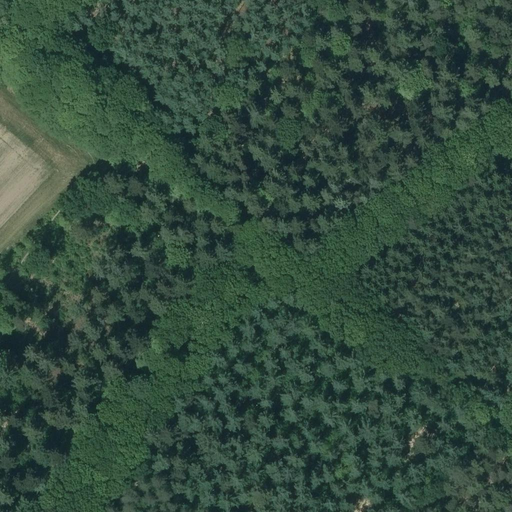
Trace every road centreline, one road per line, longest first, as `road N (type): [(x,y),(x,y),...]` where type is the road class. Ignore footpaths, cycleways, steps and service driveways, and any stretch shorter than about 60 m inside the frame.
road 1 (track): [(286,275),(0,48)]
road 2 (track): [(286,275),(511,444)]
road 3 (track): [(290,277),(332,259),(511,127)]
